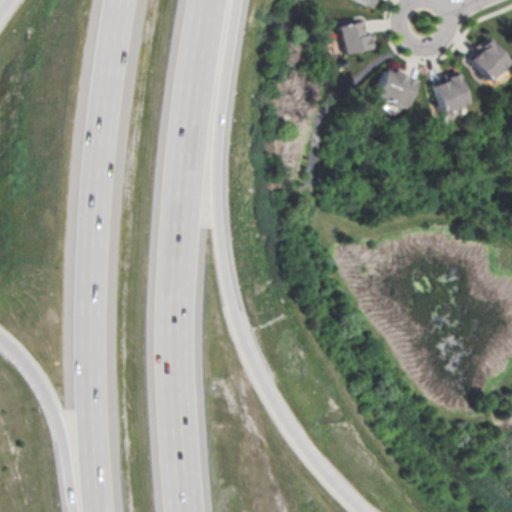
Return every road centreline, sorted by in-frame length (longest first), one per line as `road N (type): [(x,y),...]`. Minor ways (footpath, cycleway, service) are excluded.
road 1 (motorway): [(364,511),(309,457),(263,386),(226,288),(209,176),(220,0)]
road 2 (motorway): [(175,511),(166,328),(173,171),(198,0)]
road 3 (motorway): [(120,0),(97,187),(94,511)]
road 4 (motorway): [(0,345),(47,408),(68,511)]
road 5 (residential): [(444,15),(428,0),(416,1),(402,29),(430,43),(440,37),(444,15)]
